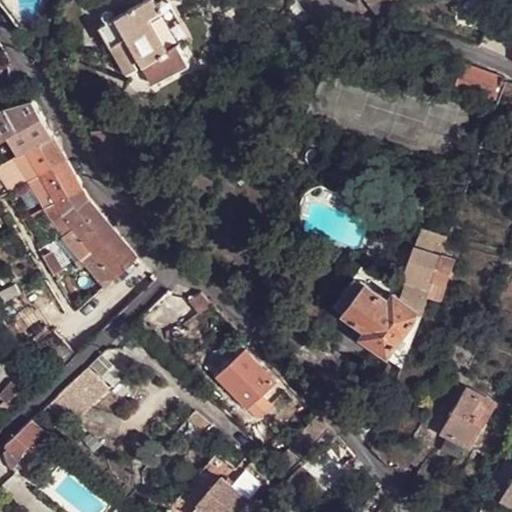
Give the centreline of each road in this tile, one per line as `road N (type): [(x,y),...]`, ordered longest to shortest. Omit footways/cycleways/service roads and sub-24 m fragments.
road 1 (residential): [(404,511),(391,486),(260,342),(177,264)]
road 2 (residential): [(177,264),(100,195),(0,25)]
road 3 (residential): [(0,435),(177,264)]
road 4 (residential): [(317,0),(350,27),(449,44),(511,71)]
